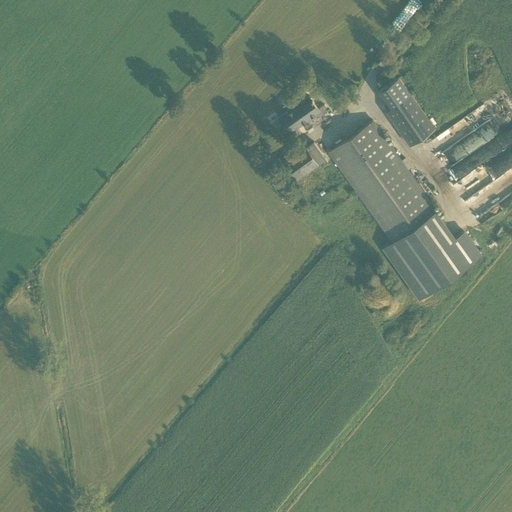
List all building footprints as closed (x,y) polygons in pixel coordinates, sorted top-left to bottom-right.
[(409,147),(435,129),(398,77),(377,92),(388,108),(383,111),(409,147)] [(469,167),(511,143),(494,113),(511,101),(511,89),(445,129),(455,144),(436,155),(444,168),(463,157),(469,167)] [(309,94),(276,118),(288,135),(321,111),(309,94)] [(217,124),(206,116),(196,128),(207,137),(217,124)] [(382,249),(417,299),(481,255),(464,230),(454,237),(373,119),(326,152),(389,243),(382,249)] [(280,164),(294,183),(326,160),(312,141),(280,164)]
